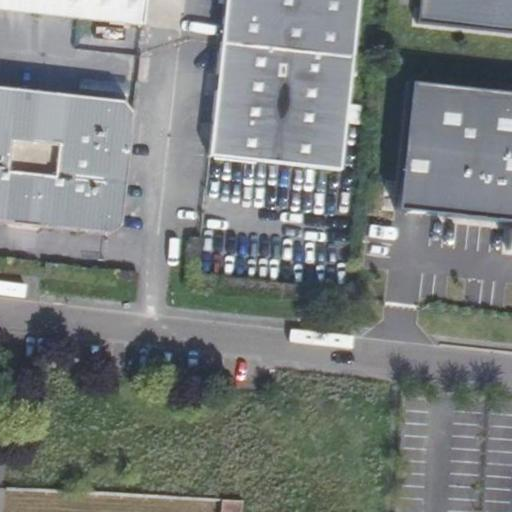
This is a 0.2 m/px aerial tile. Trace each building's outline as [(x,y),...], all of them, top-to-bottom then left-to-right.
[(0,0),(0,9),(140,24),(142,0),(0,0)] [(356,0),(223,0),(206,158),(337,172),(356,0)] [(511,0),(407,0),(406,16),(511,29),(511,0)] [(511,95),(408,84),(394,212),(511,224),(511,95)] [(117,105),(0,93),(0,229),(103,239),(120,227),(131,119),(117,105)] [(239,511),(239,503),(221,502),(220,511),(239,511)]
